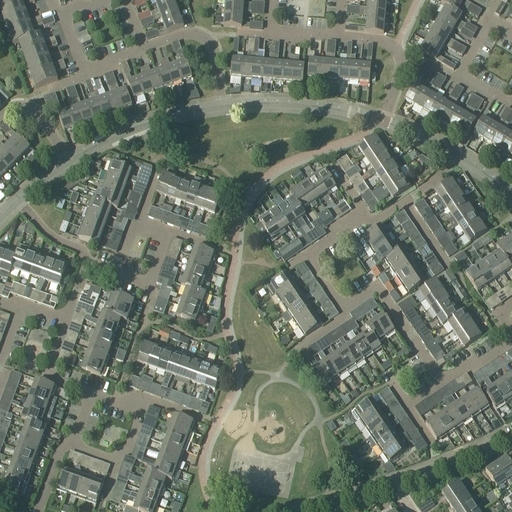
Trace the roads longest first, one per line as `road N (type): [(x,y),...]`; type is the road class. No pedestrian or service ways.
road 1 (residential): [(220,106),(140,124),(65,162)]
road 2 (residential): [(380,122),(330,109),(220,106)]
road 3 (residential): [(438,382),(377,287),(344,311)]
road 4 (residential): [(380,122),(400,72),(398,55),(385,43),(338,37)]
road 5 (residential): [(220,106),(212,51),(197,35),(143,49)]
road 6 (residential): [(395,483),(511,432)]
